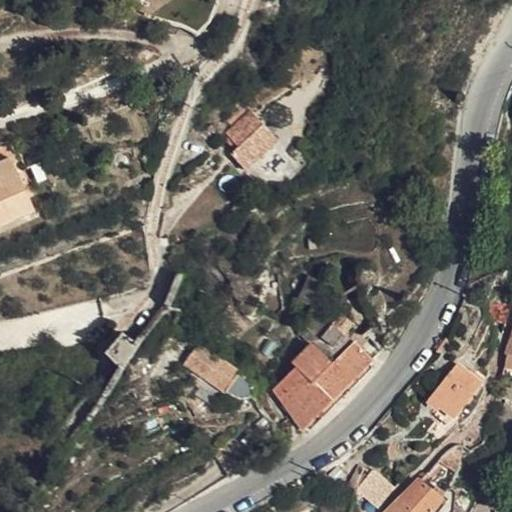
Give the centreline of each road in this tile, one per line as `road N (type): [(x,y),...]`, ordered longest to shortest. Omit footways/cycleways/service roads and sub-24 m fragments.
road 1 (tertiary): [(205,511),(345,424),(406,355),(440,301),(481,100),(511,45)]
road 2 (track): [(183,52),(118,34),(0,48)]
